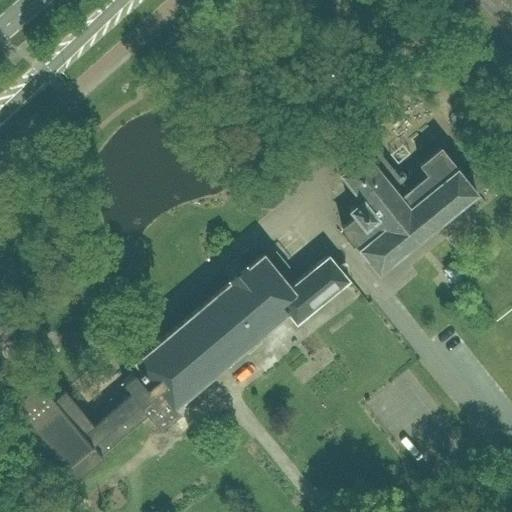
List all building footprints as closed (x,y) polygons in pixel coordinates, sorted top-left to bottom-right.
[(511,63),(511,0),(473,0),(464,8),(511,63)] [(475,190),(511,159),(511,139),(464,178),(439,147),(419,163),(427,173),(407,189),(372,146),(338,173),(359,198),(348,208),(354,216),(340,227),(377,272),(476,191),(475,190)] [(271,207),(282,198),(283,184),(274,173),(260,172),(249,181),(248,195),(257,206),(271,207)] [(295,323),(349,280),(328,254),(289,286),(280,274),(288,267),(275,251),(266,258),(263,253),(246,266),(245,265),(244,266),(239,260),(234,259),(225,267),(224,272),(229,278),(228,279),(229,281),(133,361),(140,369),(137,371),(139,373),(136,376),(133,372),(122,381),(131,393),(92,425),(63,390),(53,399),(40,384),(14,406),(26,421),(16,430),(45,465),(51,460),(59,468),(63,464),(75,478),(101,457),(99,455),(149,413),(159,426),(177,411),(173,406),(244,346),(249,352),(259,344),(254,338),(285,312),(295,323)] [(461,256),(443,269),(452,281),(470,267),(461,256)] [(497,312),(511,303),(511,272),(484,288),(497,312)]
